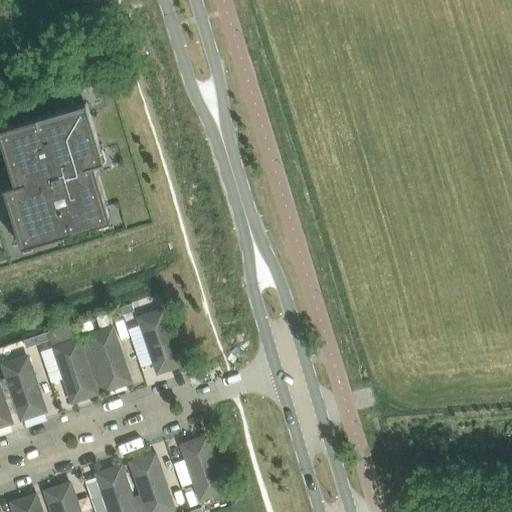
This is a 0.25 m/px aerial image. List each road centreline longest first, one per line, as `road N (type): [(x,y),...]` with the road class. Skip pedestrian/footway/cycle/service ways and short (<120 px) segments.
road 1 (residential): [(278,374),(0,465)]
road 2 (tertiary): [(244,215),(253,295),(278,374)]
road 3 (tertiary): [(308,364),(281,283),(244,215)]
road 4 (tertiary): [(351,511),(308,364)]
road 5 (tertiary): [(278,374),(320,511)]
road 6 (tertiary): [(163,0),(189,80),(219,122)]
road 7 (track): [(0,80),(124,41)]
road 8 (tertiary): [(219,122),(217,72),(196,0)]
